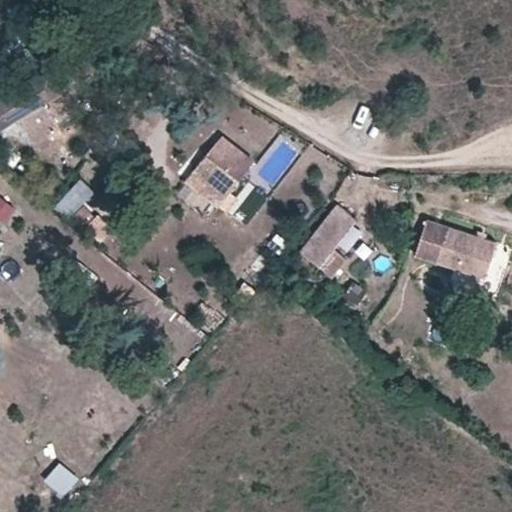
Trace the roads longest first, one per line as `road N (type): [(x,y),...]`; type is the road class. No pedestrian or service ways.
road 1 (unclassified): [(371,158),(107,0)]
road 2 (track): [(371,158),(511,155)]
